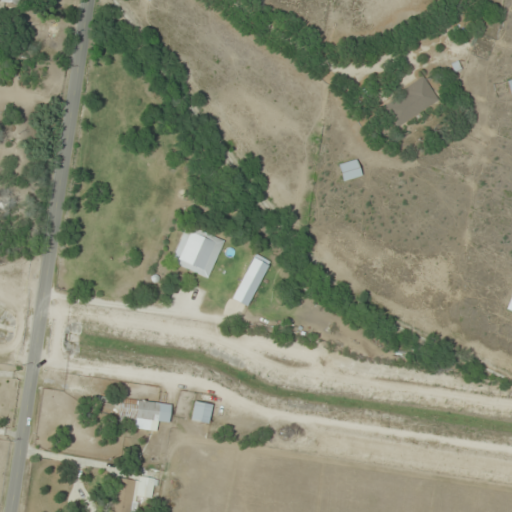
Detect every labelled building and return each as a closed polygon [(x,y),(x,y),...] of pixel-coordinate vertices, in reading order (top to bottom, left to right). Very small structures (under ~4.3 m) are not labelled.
[(438,101),(423,78),(383,103),(398,127),(438,101)] [(343,181),(361,175),(356,159),(338,164),(343,181)] [(170,262),(208,278),(224,239),(186,224),(170,262)] [(171,403),(119,397),(116,424),(157,429),(157,422),(168,424),(171,403)] [(190,421),(208,424),(211,405),(193,401),(190,421)] [(130,511),(133,495),(152,499),(156,479),(139,476),(138,481),(116,477),(110,511),(130,511)]
